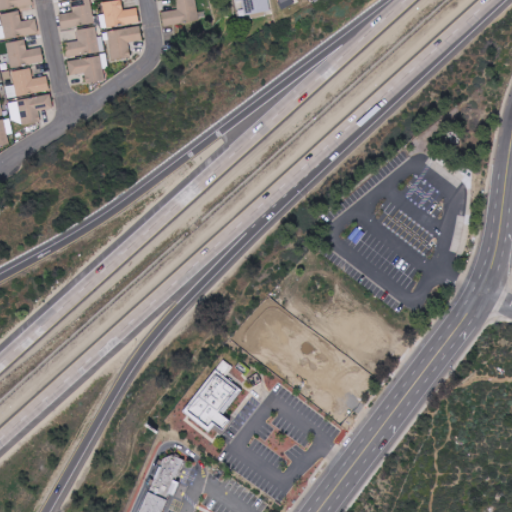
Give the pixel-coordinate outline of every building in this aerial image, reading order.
[(0,0),(0,10),(0,11),(33,4),(32,0),(0,0)] [(62,29),(95,24),(91,0),(76,0),(71,1),(73,12),(59,15),(62,29)] [(103,2),(105,16),(100,17),(102,28),(139,24),(137,8),(123,10),(122,0),(103,2)] [(176,0),(178,9),(161,12),(163,27),(199,21),(195,0),(176,0)] [(271,12),(268,0),(236,0),(240,18),(271,12)] [(293,0),(278,0),(283,9),(295,4),(293,0)] [(0,14),(6,39),(39,32),(36,19),(22,22),(20,10),(0,14)] [(68,58),(105,51),(102,36),(98,37),(96,27),(77,30),(79,41),(65,44),(68,58)] [(111,60),(131,58),(130,42),(142,41),(141,27),(109,30),(111,60)] [(11,67),(44,62),(42,47),(27,49),(26,39),(7,42),(11,67)] [(101,55),(68,61),(71,76),(84,73),(86,84),(106,80),(101,55)] [(6,87),(8,98),(50,90),(47,76),(33,78),(31,67),(12,71),(15,85),(6,87)] [(41,121),(39,110),(53,109),(51,95),(9,101),(12,125),(41,121)] [(0,146),(10,144),(8,135),(13,134),(10,118),(0,120),(0,146)] [(185,408),(223,360),(229,365),(222,373),(239,386),(220,410),(230,418),(222,428),(213,421),(209,427),(185,408)] [(159,511),(138,511),(164,457),(171,453),(182,459),(159,511)]
